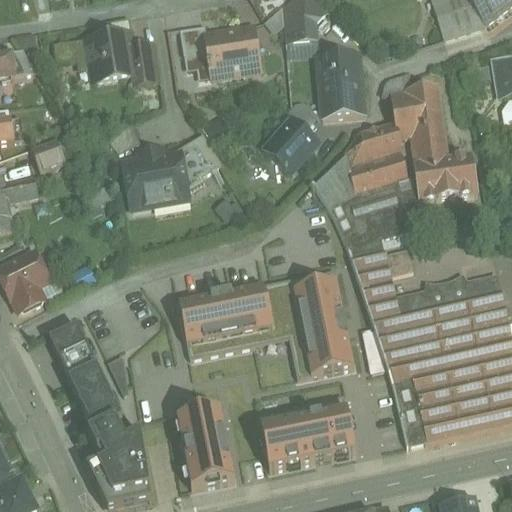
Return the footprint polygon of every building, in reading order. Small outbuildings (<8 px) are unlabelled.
[(327,18),(307,0),(300,0),(283,15),(286,49),(317,47),(315,30),(327,18)] [(511,0),(461,0),(465,4),(485,30),(488,31),(511,11),(511,0)] [(465,4),(436,13),(445,44),(485,30),(465,4)] [(131,28),(115,29),(116,41),(132,40),(131,28)] [(205,32),(180,36),(183,62),(208,58),(205,40),(207,40),(205,32)] [(207,40),(205,40),(208,58),(210,71),(207,71),(208,78),(211,78),(212,86),(261,79),(253,33),(207,40)] [(130,41),(89,48),(93,73),(92,73),(94,90),(135,83),(137,83),(132,55),(130,41)] [(153,51),(132,55),(137,83),(135,83),(137,91),(161,87),(157,58),(155,59),(153,51)] [(23,57),(8,59),(11,83),(38,79),(23,57)] [(8,59),(0,59),(0,84),(11,83),(8,59)] [(359,62),(319,66),(324,125),(364,121),(359,62)] [(511,62),(492,66),(499,104),(511,101),(511,62)] [(410,80),(390,86),(386,91),(384,99),(385,104),(392,102),(411,97),(410,80)] [(397,129),(361,139),(344,162),(344,161),(310,193),(313,196),(315,194),(321,203),(332,220),(404,210),(421,208),(421,209),(476,200),(471,163),(450,166),(439,92),(411,97),(392,102),(397,129)] [(11,126),(0,127),(0,150),(14,148),(11,126)] [(292,129),(265,159),(285,177),(284,178),(288,181),(289,180),(291,182),(318,151),(292,129)] [(131,133),(114,142),(124,159),(140,150),(131,133)] [(203,141),(179,156),(179,160),(181,160),(188,199),(205,189),(202,184),(222,172),(203,141)] [(124,159),(114,142),(107,146),(113,154),(120,162),(124,159)] [(57,146),(32,155),(41,179),(65,169),(57,146)] [(161,160),(142,163),(142,166),(124,169),(132,217),(154,213),(153,208),(188,202),(188,199),(181,160),(179,160),(162,163),(161,160)] [(4,189),(0,190),(0,243),(14,240),(9,210),(39,204),(34,184),(5,190),(4,189)] [(230,229),(245,218),(234,203),(219,214),(230,229)] [(404,210),(332,220),(348,256),(353,273),(389,269),(383,247),(413,238),(404,210)] [(35,258),(0,275),(0,284),(11,307),(13,306),(18,318),(30,312),(35,314),(42,311),(44,305),(38,294),(49,288),(35,258)] [(92,269),(72,279),(80,294),(100,284),(92,269)] [(389,269),(353,273),(375,334),(364,337),(372,379),(388,376),(408,453),(511,430),(511,341),(509,330),(502,298),(501,298),(498,282),(467,290),(464,283),(456,288),(452,289),(446,291),(441,292),(436,292),(428,292),(427,299),(397,307),(389,269)] [(335,277),(265,291),(274,335),(187,352),(190,366),(290,346),(298,385),(311,383),(294,296),(337,288),(335,277)] [(337,288),(294,296),(311,383),(355,374),(337,288)] [(265,291),(179,308),(187,352),(274,335),(265,291)] [(122,426),(77,332),(50,346),(92,440),(89,442),(98,460),(101,459),(107,471),(99,475),(113,506),(151,499),(142,443),(126,450),(118,431),(122,426)] [(344,402),(258,420),(261,434),(347,416),(344,402)] [(347,416),(261,434),(270,477),(356,460),(347,416)] [(234,487),(221,417),(178,426),(192,496),(234,487)] [(0,511),(34,511),(25,492),(22,494),(0,450),(0,511)]
